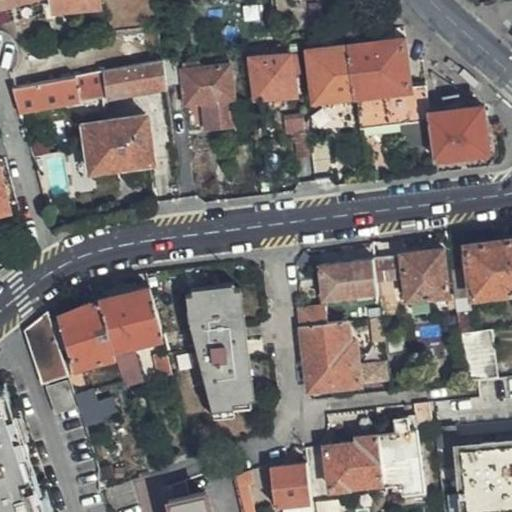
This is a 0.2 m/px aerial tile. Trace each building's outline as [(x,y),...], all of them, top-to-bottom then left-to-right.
[(0,0),(0,5),(19,0),(51,0),(53,11),(98,4),(97,0),(0,0)] [(357,34),(388,30),(386,12),(355,14),(357,34)] [(430,113),(426,83),(411,85),(410,79),(404,38),(351,45),(357,94),(361,130),(431,121),(430,113)] [(357,94),(351,45),(310,51),(316,99),(357,94)] [(198,59),(181,61),(186,103),(204,101),(208,126),(237,122),(228,51),(209,53),(210,58),(198,59)] [(297,94),(292,54),(252,59),(257,100),(297,94)] [(179,87),(174,56),(162,57),(165,88),(179,87)] [(27,84),(12,88),(18,113),(78,101),(110,95),(111,99),(165,88),(162,57),(145,60),(27,84)] [(488,151),(481,108),(430,113),(431,121),(436,158),(488,151)] [(144,112),(82,122),(89,169),(151,160),(144,112)] [(312,150),(309,129),(298,130),(301,156),(313,155),(312,150)] [(312,150),(313,155),(316,179),(330,178),(326,148),(312,150)] [(469,268),(451,271),(454,293),(460,334),(471,332),(470,312),(472,311),(470,297),(511,290),(511,240),(468,246),(469,268)] [(450,294),(444,248),(403,253),(407,278),(410,300),(450,294)] [(399,254),(375,257),(378,282),(403,279),(399,254)] [(324,299),(379,292),(378,282),(375,257),(320,264),(324,299)] [(148,286),(97,300),(114,354),(124,386),(142,380),(134,352),(120,356),(118,346),(162,335),(148,286)] [(249,336),(243,287),(203,291),(184,294),(186,316),(214,417),(237,414),(235,400),(256,396),(249,336)] [(114,354),(97,300),(57,316),(58,321),(51,323),(59,347),(65,345),(72,367),(114,354)] [(326,306),(300,309),(302,324),(327,322),(326,306)] [(51,323),(47,311),(23,330),(40,383),(67,374),(59,347),(51,323)] [(374,342),(386,341),(382,315),(371,316),(374,342)] [(327,322),(302,324),(311,389),(343,385),(360,382),(355,340),(350,340),(348,319),(327,322)] [(466,382),(477,380),(482,379),(475,331),(471,332),(460,334),(466,382)] [(162,381),(174,378),(166,352),(155,355),(162,381)] [(89,422),(122,407),(109,380),(76,395),(89,422)] [(6,381),(0,382),(0,389),(6,410),(13,407),(6,381)] [(46,386),(52,406),(71,400),(65,381),(46,386)] [(0,511),(46,511),(38,486),(32,488),(27,473),(23,473),(16,450),(27,449),(27,445),(14,407),(13,407),(6,410),(0,389),(0,511)] [(432,424),(430,401),(414,403),(417,425),(432,424)] [(511,511),(511,419),(433,427),(444,511),(511,511)] [(396,430),(379,432),(379,435),(385,483),(386,486),(404,482),(406,498),(425,495),(418,430),(410,430),(409,420),(395,421),(396,430)] [(350,485),(385,483),(379,435),(358,437),(359,441),(327,446),(331,489),(339,489),(350,488),(350,485)] [(38,486),(27,449),(16,450),(23,473),(27,473),(32,488),(38,486)] [(234,470),(245,511),(255,511),(254,505),(242,455),(233,458),(234,470)] [(312,501),(307,460),(272,465),(277,505),(312,501)] [(207,511),(203,492),(167,501),(170,511),(207,511)]
